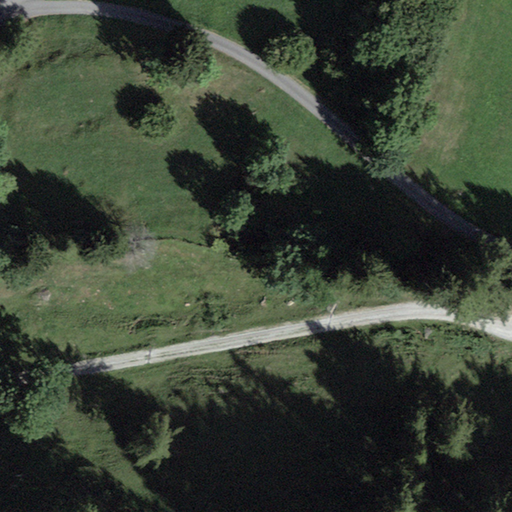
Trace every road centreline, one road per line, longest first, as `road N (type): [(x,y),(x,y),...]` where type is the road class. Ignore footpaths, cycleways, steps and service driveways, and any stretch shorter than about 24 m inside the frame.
road 1 (track): [(0,7),(92,3),(195,28),(249,56),(511,252)]
road 2 (track): [(511,324),(437,309),(370,312),(0,380)]
